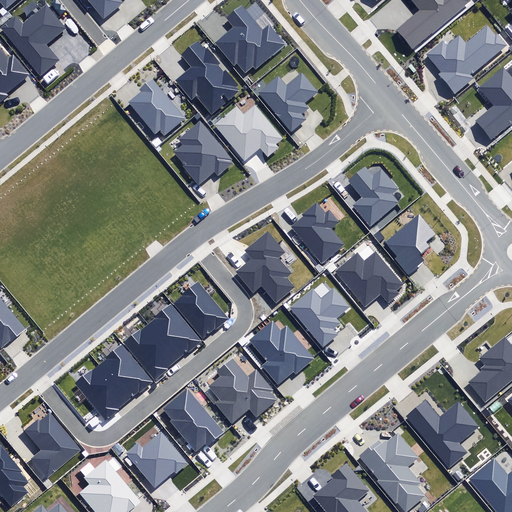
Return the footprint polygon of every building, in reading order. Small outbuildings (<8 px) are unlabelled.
[(0,0),(0,2),(6,9),(16,0),(0,0)] [(87,0),(103,20),(123,4),(119,0),(87,0)] [(395,31),(411,49),(469,1),(468,0),(411,0),(420,10),(395,31)] [(0,27),(39,75),(59,60),(46,45),(66,28),(46,4),(22,23),(16,15),(0,27)] [(262,30),(241,5),(226,17),(235,27),(216,43),(235,65),(237,63),(245,73),(253,66),(256,70),(287,44),(270,24),(262,30)] [(436,75),(454,95),(473,79),(470,76),(506,45),(497,36),(496,37),(487,27),(466,45),(459,37),(447,47),(441,40),(426,53),(441,71),(436,75)] [(205,50),(198,42),(182,55),(192,67),(176,81),(192,99),(196,95),(212,114),(225,103),(219,97),(223,93),(229,100),(240,91),(236,86),(238,85),(225,69),(223,71),(218,64),(219,63),(207,49),(205,50)] [(0,102),(8,95),(7,94),(31,74),(14,54),(9,58),(0,47),(0,102)] [(475,121),(491,140),(511,122),(511,77),(503,67),(479,88),(494,106),(475,121)] [(278,76),(258,93),(291,132),(306,120),(302,114),(309,108),(305,102),(317,92),(302,73),(286,86),(278,76)] [(184,119),(153,79),(139,90),(142,93),(130,102),(156,134),(161,130),(164,135),(184,119)] [(282,138),(254,107),(243,116),(235,107),(214,125),(245,160),(259,147),(268,157),(280,147),(276,144),(282,138)] [(232,158),(200,122),(179,139),(184,145),(175,153),(185,164),(182,167),(198,186),(214,172),(219,177),(233,164),(230,160),(232,158)] [(353,206),(370,227),(400,203),(392,194),(398,190),(381,169),(373,176),(365,167),(349,180),(363,197),(353,206)] [(291,227),(321,265),(346,245),(333,228),(339,223),(329,210),(325,213),(317,203),(303,214),(305,216),(291,227)] [(394,259),(408,275),(426,260),(421,254),(430,247),(426,241),(434,234),(419,215),(385,242),(397,257),(394,259)] [(379,242),(384,238),(379,231),(373,235),(379,242)] [(261,285),(275,303),(295,287),(287,277),(292,274),(279,258),(285,253),(268,232),(245,250),(252,259),(236,271),(253,292),(261,285)] [(335,272),(365,308),(380,295),(388,304),(400,294),(396,290),(403,285),(376,252),(364,262),(357,253),(335,272)] [(174,303),(203,339),(215,329),(216,330),(230,319),(198,281),(181,295),(183,296),(174,303)] [(290,307),(323,347),(338,334),(334,329),(340,324),(336,318),(350,307),(334,288),(321,298),(313,288),(290,307)] [(0,345),(2,348),(25,329),(0,298),(0,345)] [(147,324),(178,361),(202,342),(170,305),(147,324)] [(268,362),(262,366),(278,385),(294,371),(296,374),(315,358),(287,325),(281,330),(273,320),(249,340),(268,362)] [(124,343),(155,380),(178,361),(147,324),(124,343)] [(468,382),(485,403),(511,381),(511,344),(506,337),(480,358),(485,365),(481,369),(482,371),(468,382)] [(153,382),(122,344),(98,364),(129,401),(153,382)] [(216,404),(231,423),(250,407),(257,416),(277,399),(271,392),(273,390),(256,369),(248,376),(233,358),(216,372),(219,376),(207,386),(220,400),(216,404)] [(129,401),(98,364),(74,383),(105,421),(129,401)] [(170,421),(196,452),(205,444),(208,447),(224,433),(187,389),(163,409),(172,420),(170,421)] [(440,417),(425,399),(405,416),(449,468),(467,452),(459,443),(480,426),(458,401),(440,417)] [(83,451),(51,412),(39,421),(38,420),(24,430),(40,450),(30,459),(47,479),(83,451)] [(139,442),(125,453),(154,488),(174,472),(176,473),(187,464),(161,432),(142,447),(139,442)] [(379,439),(360,455),(380,480),(378,481),(396,504),(398,503),(405,511),(425,496),(416,486),(420,482),(407,467),(418,458),(398,433),(387,442),(386,440),(382,443),(379,439)] [(23,471),(1,445),(0,446),(0,490),(12,505),(28,492),(24,487),(30,482),(22,472),(23,471)] [(469,479),(496,511),(511,511),(511,471),(507,475),(494,459),(469,479)] [(80,493),(95,511),(126,511),(127,511),(128,511),(141,502),(106,460),(84,477),(90,484),(80,493)] [(367,511),(358,501),(370,491),(347,463),(331,475),(334,479),(313,496),(325,511),(367,511)] [(67,511),(60,503),(48,511),(47,511),(41,505),(32,511),(67,511)]
